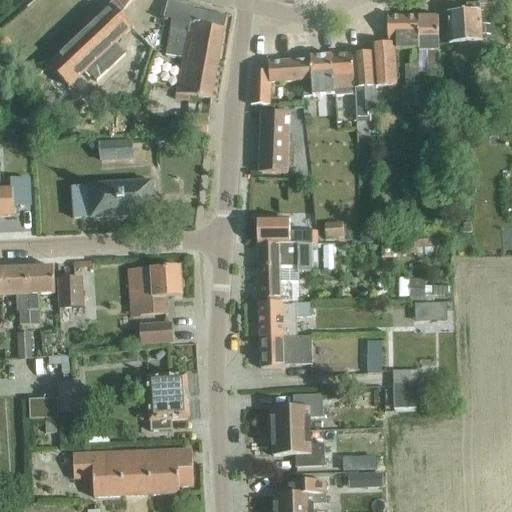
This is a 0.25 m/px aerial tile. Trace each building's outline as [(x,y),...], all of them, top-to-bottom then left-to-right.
[(110,9),(48,68),(68,89),(86,72),(96,84),(125,56),(115,45),(132,29),(119,16),(126,9),(116,0),(115,0),(108,8),(110,9)] [(116,0),(126,9),(134,0),(135,0),(116,0)] [(168,3),(164,17),(164,21),(171,23),(171,27),(166,57),(183,60),(176,101),(196,104),(197,99),(211,102),(225,17),(192,12),(193,8),(168,3)] [(472,84),(484,84),(481,7),(467,8),(468,13),(448,14),(450,46),(460,46),(461,62),(471,61),(472,84)] [(418,70),(418,53),(418,19),(388,19),(388,46),(389,51),(390,51),(412,51),(413,58),(410,59),(410,68),(405,68),(406,90),(402,90),(403,108),(415,108),(412,89),(420,89),(418,70)] [(418,19),(418,53),(427,53),(427,77),(438,77),(438,19),(418,19)] [(0,49),(3,52),(11,44),(2,34),(0,36),(0,49)] [(374,55),(376,90),(397,89),(395,58),(390,55),(390,51),(389,51),(388,46),(372,47),(372,55),(374,55)] [(374,55),(372,55),(351,56),(355,90),(364,90),(365,113),(377,113),(376,90),(374,55)] [(355,90),(351,56),(330,58),(334,97),(335,97),(336,108),(337,124),(343,124),(342,96),(355,95),(355,90)] [(334,97),(330,58),(310,59),(310,62),(311,82),(302,83),(304,99),(334,97)] [(311,82),(310,62),(268,65),(269,73),(271,73),(271,86),(302,83),(311,82)] [(271,73),(269,73),(252,74),(251,107),(270,108),(271,86),(271,73)] [(420,89),(412,89),(415,108),(416,109),(427,108),(425,88),(420,89)] [(287,176),(290,116),(262,115),(259,175),(287,176)] [(207,137),(209,119),(186,116),(184,135),(207,137)] [(133,162),(132,146),(101,148),(101,163),(133,162)] [(152,217),(154,216),(152,183),(150,183),(150,181),(148,181),(148,184),(136,184),(136,182),(134,182),(134,185),(122,185),(122,183),(119,183),(119,186),(106,186),(106,184),(104,184),(104,187),(93,187),(93,184),(91,184),(91,187),(89,187),(89,189),(72,190),(74,220),(91,219),(91,220),(93,220),(93,222),(95,222),(95,220),(106,219),(106,221),(109,221),(109,219),(121,218),(121,220),(124,220),(124,218),(136,217),(136,219),(139,219),(138,217),(150,216),(150,219),(152,219),(152,217)] [(0,191),(0,218),(14,217),(13,191),(0,191)] [(290,221),(258,221),(258,246),(299,245),(303,245),(303,233),(290,234),(290,221)] [(326,240),(344,239),(343,226),(325,227),(326,240)] [(373,230),(360,230),(360,247),(373,247),(373,230)] [(415,238),(415,249),(451,248),(451,238),(429,238),(415,238)] [(313,273),(313,245),(303,245),(299,245),(258,246),(259,275),(281,274),(281,269),(298,269),(298,274),(313,273)] [(332,249),(323,249),(323,273),(333,273),(332,249)] [(392,249),(381,249),(381,261),(392,261),(392,249)] [(55,268),(28,270),(29,297),(56,296),(55,268)] [(183,299),(181,269),(137,272),(141,318),(166,316),(166,315),(165,300),(183,299)] [(29,297),(28,270),(2,271),(3,298),(16,298),(17,314),(20,314),(20,327),(31,327),(30,313),(29,297)] [(293,303),(293,288),(281,288),(281,274),(259,275),(260,303),(293,303)] [(58,282),(59,311),(83,310),(82,280),(58,282)] [(407,281),(399,282),(400,300),(407,300),(407,303),(424,303),(433,303),(433,289),(423,289),(423,282),(407,281)] [(295,339),(294,319),(312,319),(311,305),(260,306),(261,340),(295,339)] [(438,306),(416,307),(416,325),(438,325),(438,306)] [(40,312),(30,313),(31,327),(40,326),(40,312)] [(141,328),(143,348),(173,345),(171,325),(141,328)] [(32,360),(31,336),(18,336),(20,361),(32,360)] [(295,339),(261,340),(262,371),(312,370),(311,339),(295,339)] [(382,360),(367,360),(367,376),(382,376),(382,360)] [(417,386),(416,372),(394,373),(395,387),(417,386)] [(191,422),(188,377),(148,380),(151,433),(172,432),(171,423),(191,422)] [(81,383),(58,384),(60,414),(82,413),(81,383)] [(418,409),(417,386),(395,387),(396,409),(418,409)] [(272,435),(310,433),(309,420),(323,420),(322,397),(293,398),(293,410),(271,411),(272,435)] [(55,425),(45,425),(45,436),(56,436),(55,425)] [(310,447),(310,433),(272,435),(273,458),(295,458),(295,470),(325,469),(324,446),(310,447)] [(117,455),(93,456),(74,456),(75,481),(94,480),(95,499),(179,496),(179,489),(194,489),(193,452),(150,453),(150,458),(117,459),(117,455)] [(342,460),(343,474),(358,473),(357,459),(342,460)] [(376,462),(372,467),(372,473),(382,473),(382,462),(376,462)] [(382,478),(368,478),(369,490),(382,490),(382,478)] [(326,506),(325,483),(296,485),(286,485),(286,497),(274,497),(274,511),(312,511),(312,507),(326,506)]
